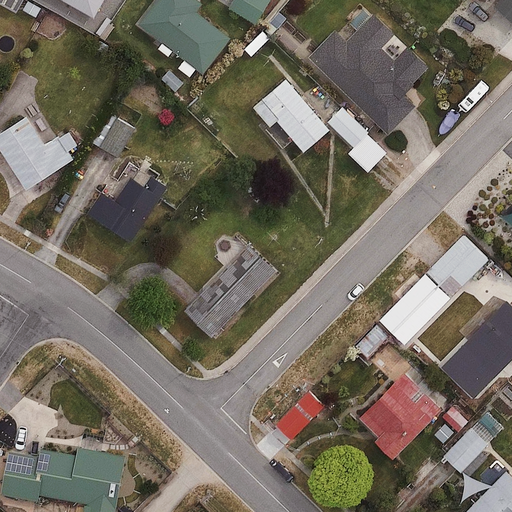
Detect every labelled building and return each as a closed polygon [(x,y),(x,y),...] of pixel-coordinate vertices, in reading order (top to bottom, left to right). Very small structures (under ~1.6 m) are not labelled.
[(25,0),(0,0),(0,3),(17,14),(25,0)] [(60,0),(95,19),(105,0),(60,0)] [(196,0),(158,0),(139,25),(204,75),(231,40),(197,13),(203,5),(196,0)] [(270,0),(235,0),(230,9),(256,24),(270,0)] [(511,0),(502,0),(494,9),(511,25),(511,0)] [(336,33),(309,60),(390,138),(418,108),(405,96),(433,68),(410,46),(396,60),(383,48),(395,36),(374,17),(347,44),(336,33)] [(287,79),(255,107),(273,127),(278,123),(305,154),(332,131),(287,79)] [(345,103),(329,119),(360,149),(375,133),(345,103)] [(139,126),(116,110),(94,141),(117,157),(139,126)] [(27,117),(0,134),(0,151),(26,192),(76,160),(60,135),(45,144),(27,117)] [(102,192),(87,216),(132,245),(166,191),(137,173),(118,202),(102,192)] [(463,233),(380,317),(407,343),(490,259),(463,233)] [(249,245),(184,312),(213,339),(277,272),(249,245)] [(401,370),(357,416),(397,454),(441,409),(401,370)] [(492,444),(472,426),(445,456),(464,474),(492,444)] [(73,465),(15,454),(6,497),(83,511),(117,511),(129,457),(77,447),(73,465)] [(511,511),(511,475),(506,469),(463,511),(511,511)]
